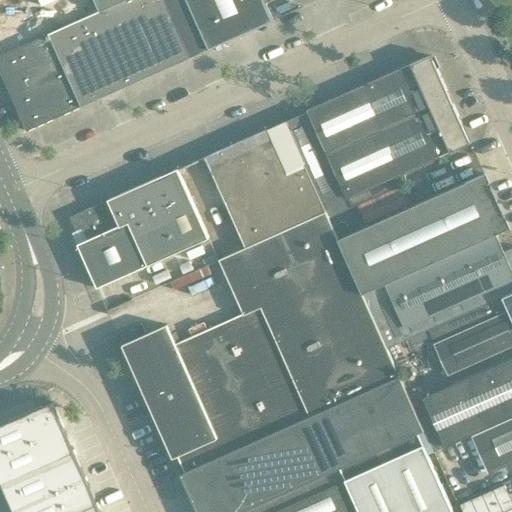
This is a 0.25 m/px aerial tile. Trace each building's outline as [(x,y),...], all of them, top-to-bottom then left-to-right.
[(252,9),(271,0),(98,0),(103,9),(0,54),(0,71),(26,130),(191,57),(260,26),(252,9)] [(470,142),(431,54),(307,109),(308,111),(285,121),(305,164),(326,211),(328,217),(407,182),(403,172),(470,142)] [(267,128),(204,156),(244,247),(326,211),(305,164),(287,172),(267,128)] [(209,237),(177,168),(70,216),(76,230),(82,228),(87,239),(77,243),(97,287),(209,237)] [(511,248),(504,252),(495,234),(508,228),(484,173),(338,238),(387,348),(429,329),(511,291),(511,248)] [(167,324),(127,342),(122,344),(173,457),(177,455),(184,472),(399,375),(387,348),(338,238),(328,217),(326,211),(244,247),(236,251),(260,305),(175,343),(167,324)] [(511,291),(429,329),(448,373),(511,344),(511,291)] [(472,435),(511,416),(511,357),(412,403),(424,430),(418,433),(428,454),(434,452),(472,435)] [(453,511),(428,454),(418,433),(424,430),(412,403),(399,375),(184,472),(180,474),(197,511),(453,511)] [(24,413),(0,423),(0,479),(14,511),(101,511),(55,407),(54,407),(52,402),(42,406),(42,405),(24,413)] [(511,460),(511,416),(472,435),(489,471),(511,460)] [(511,511),(511,504),(503,484),(459,503),(462,511),(511,511)]
